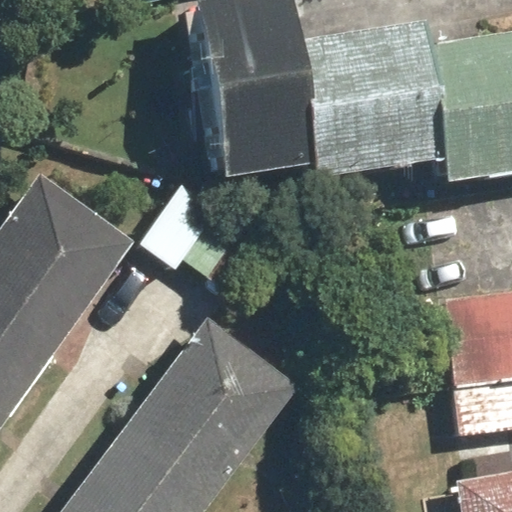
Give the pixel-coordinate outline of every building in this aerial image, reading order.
[(298,167),(301,181),(427,160),(432,189),(511,175),(511,36),(415,52),(410,23),(284,44),(276,0),(232,0),(179,9),(207,181),(298,167)] [(0,206),(0,408),(120,240),(24,172),(0,206)] [(168,260),(219,299),(263,241),(209,200),(202,209),(168,183),(122,242),(160,271),(168,260)] [(439,385),(511,376),(511,299),(511,289),(428,299),(439,385)] [(44,511),(187,511),(284,382),(192,314),(44,511)] [(443,436),(511,428),(511,383),(438,392),(443,436)] [(444,511),(511,511),(511,468),(439,482),(444,511)]
